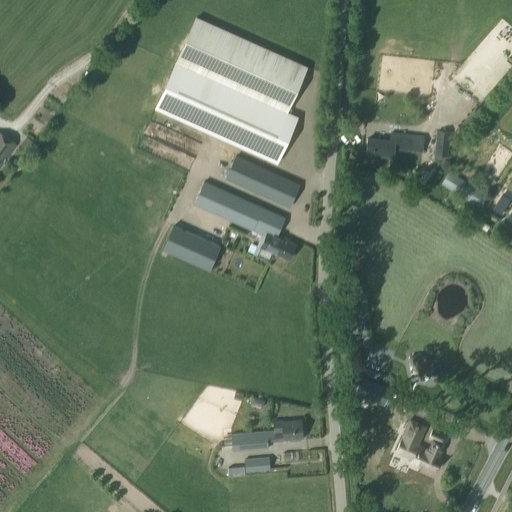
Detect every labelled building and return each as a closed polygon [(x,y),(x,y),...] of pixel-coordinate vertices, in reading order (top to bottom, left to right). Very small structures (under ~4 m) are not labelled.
[(198,17),(177,63),(191,69),(286,113),(287,112),(307,68),(221,28),(198,17)] [(174,62),(154,107),(275,161),(295,115),(287,112),(286,113),(191,69),(177,63),(174,62)] [(435,147),(434,155),(436,155),(435,160),(446,161),(447,157),(448,157),(450,133),(436,131),(435,143),(435,147)] [(0,133),(0,167),(16,145),(0,133)] [(368,139),(366,155),(392,158),(393,149),(421,152),(423,137),(391,133),(390,141),(368,139)] [(236,156),(225,179),(289,208),(300,185),(236,156)] [(450,172),(442,185),(479,208),(487,195),(450,172)] [(204,182),(194,204),(263,234),(260,240),(263,241),(260,248),(257,246),(254,253),(269,260),(273,252),(289,259),(295,245),(288,242),(289,240),(277,234),(284,218),(204,182)] [(174,226),(163,250),(209,270),(220,246),(174,226)] [(410,358),(409,364),(412,367),(411,369),(415,372),(415,375),(418,377),(420,378),(423,379),(424,376),(429,377),(429,375),(433,375),(439,371),(439,368),(435,362),(431,362),(430,360),(429,358),(428,358),(426,357),(424,357),(423,358),(419,355),(412,356),(410,358)] [(365,378),(358,393),(383,405),(390,390),(365,378)] [(273,430),(230,434),(231,451),(267,448),(267,441),(302,438),(300,418),(282,420),(282,419),(272,420),(273,430)] [(410,420),(396,452),(413,459),(411,463),(420,467),(422,463),(437,470),(441,461),(437,459),(440,453),(442,451),(444,448),(443,445),(444,443),(447,436),(433,430),(429,437),(434,439),(429,450),(418,445),(426,427),(410,420)] [(269,456),(244,459),(245,471),(270,468),(269,456)]
